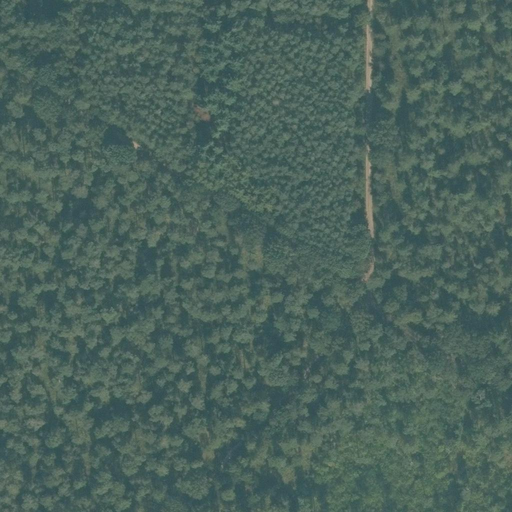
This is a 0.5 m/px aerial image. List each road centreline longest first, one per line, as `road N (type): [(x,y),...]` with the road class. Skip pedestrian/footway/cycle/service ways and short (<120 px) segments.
road 1 (track): [(0,62),(364,299)]
road 2 (track): [(369,0),(364,299)]
road 3 (track): [(364,299),(185,511)]
road 4 (track): [(364,299),(511,397)]
